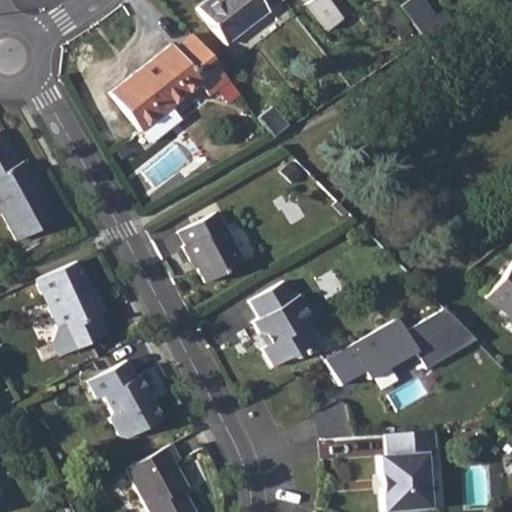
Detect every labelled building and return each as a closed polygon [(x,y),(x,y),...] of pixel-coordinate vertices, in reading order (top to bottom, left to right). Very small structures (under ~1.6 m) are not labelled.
[(274,0),(204,0),(195,8),(222,43),(265,10),(264,8),(274,0)] [(324,0),(305,0),(302,3),(323,31),(339,18),(324,0)] [(418,0),(405,0),(396,7),(421,39),(439,26),(418,0)] [(108,92),(137,130),(167,107),(197,82),(208,95),(226,81),(189,34),(171,49),(168,45),(108,92)] [(269,106),(254,118),(270,137),(285,127),(269,106)] [(167,107),(137,130),(148,143),(177,119),(167,107)] [(0,137),(0,210),(16,239),(53,218),(20,161),(15,164),(0,137)] [(217,213),(182,231),(188,244),(185,246),(193,262),(197,260),(208,281),(244,262),(217,213)] [(74,260),(35,278),(57,327),(51,341),(58,355),(105,333),(97,314),(103,311),(95,293),(90,295),(74,260)] [(511,262),(485,297),(511,318),(511,262)] [(284,280),(251,299),(260,315),(254,318),(267,342),(262,346),(272,364),(288,355),(296,356),(317,344),(306,322),(314,318),(300,293),(293,296),(284,280)] [(399,316),(326,358),(342,385),(368,370),(373,379),(418,352),(428,368),(477,340),(445,309),(408,331),(399,316)] [(125,361),(87,380),(96,398),(102,394),(111,412),(110,418),(117,432),(125,436),(159,418),(139,376),(134,379),(125,361)] [(434,431),(385,434),(386,455),(378,455),(383,510),(429,506),(425,453),(434,453),(434,431)] [(170,445),(125,469),(146,511),(192,511),(181,490),(185,487),(172,462),(178,459),(170,445)]
